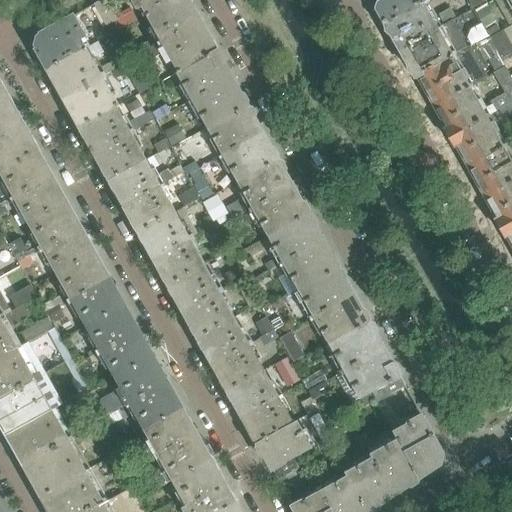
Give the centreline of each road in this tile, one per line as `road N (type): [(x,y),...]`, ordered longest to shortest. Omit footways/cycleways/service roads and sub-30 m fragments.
road 1 (residential): [(0,31),(268,511)]
road 2 (residential): [(216,0),(479,468)]
road 3 (residential): [(511,299),(345,1)]
